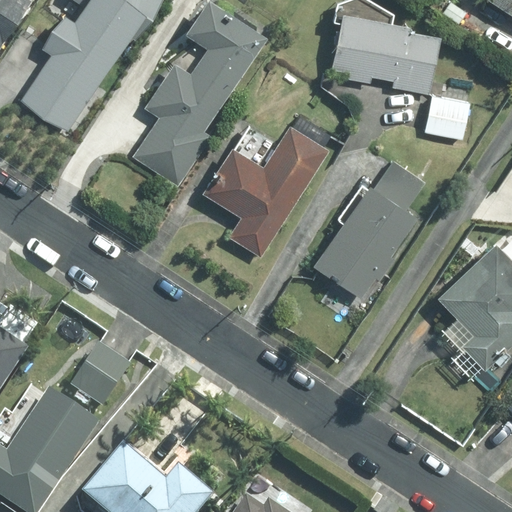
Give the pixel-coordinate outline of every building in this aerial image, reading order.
[(0,0),(0,48),(31,0),(0,0)] [(272,31),(226,0),(207,0),(189,28),(211,42),(194,67),(178,57),(147,104),(160,113),(133,155),(179,185),(213,133),(206,127),(272,31)] [(511,0),(498,0),(511,9),(511,0)] [(89,116),(124,22),(73,4),(52,63),(32,57),(16,103),(49,115),(53,103),(89,116)] [(417,20),(347,8),(334,65),(351,69),(350,75),(373,79),(375,74),(395,78),(394,84),(432,90),(444,30),(416,25),(417,20)] [(473,98),(434,92),(426,128),(466,136),(473,98)] [(333,144),(293,119),(267,160),(260,156),(278,136),(244,115),(228,130),(235,143),(205,189),(243,213),(231,233),(264,254),(333,144)] [(428,180),(395,157),(377,181),(373,179),(316,262),(364,295),(378,276),(382,278),(399,254),(395,251),(423,212),(411,204),(428,180)] [(511,249),(501,237),(441,292),(477,330),(465,341),(488,366),(511,343),(511,249)] [(0,393),(32,346),(0,324),(0,393)] [(133,362),(101,341),(72,384),(104,405),(133,362)] [(40,511),(102,420),(51,386),(9,449),(0,443),(0,492),(29,511),(40,511)] [(169,477),(127,441),(85,490),(110,511),(200,511),(218,492),(182,462),(169,477)] [(266,503),(248,491),(234,511),(293,511),(270,497),(266,503)]
